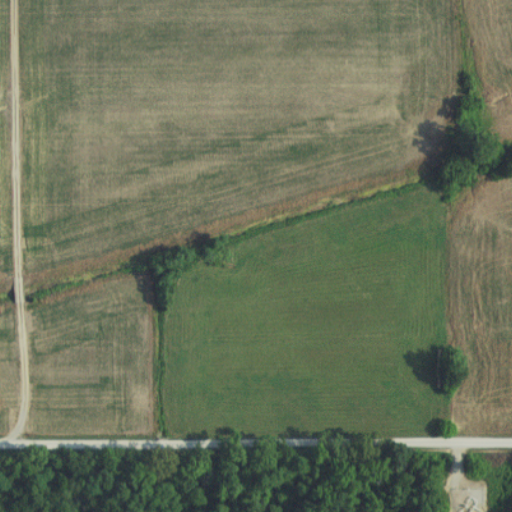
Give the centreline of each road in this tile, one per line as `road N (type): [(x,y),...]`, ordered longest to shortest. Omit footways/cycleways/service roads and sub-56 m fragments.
road 1 (residential): [(0,443),(511,443)]
road 2 (residential): [(24,444),(13,0)]
